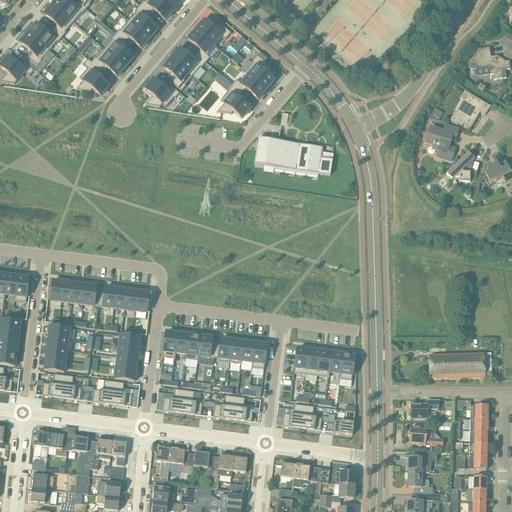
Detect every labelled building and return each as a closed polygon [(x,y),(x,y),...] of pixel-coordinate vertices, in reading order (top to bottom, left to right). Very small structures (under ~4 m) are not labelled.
[(64,0),(57,0),(52,6),(73,24),(81,15),(82,16),(86,11),(76,2),(72,7),(64,0)] [(78,0),(76,2),(86,11),(90,5),(89,5),(93,0),(78,0)] [(144,2),(139,7),(149,15),(153,11),(165,21),(173,12),(159,0),(146,0),(145,3),(144,2)] [(159,0),(173,12),(181,2),(178,0),(159,0)] [(52,6),(44,15),(56,26),(52,30),(62,39),(66,34),(65,33),(73,24),(52,6)] [(134,15),(128,22),(149,40),(157,31),(145,20),(149,15),(139,7),(135,12),(136,13),(134,15)] [(101,12),(95,19),(96,19),(100,23),(106,17),(101,12)] [(204,21),(196,31),(215,47),(222,38),(225,41),(231,35),(231,34),(227,31),(218,23),(213,30),(204,21)] [(119,30),(115,35),(125,44),(129,39),(141,49),(149,40),(128,22),(120,31),(119,30)] [(100,23),(96,28),(101,32),(105,27),(100,23)] [(28,34),(49,52),(56,43),(57,44),(62,39),(52,30),(48,35),(36,25),(28,34)] [(195,32),(187,40),(200,51),(196,55),(206,64),(210,59),(207,56),(215,47),(196,31),(195,32)] [(28,34),(20,44),(32,54),(28,59),(31,62),(37,67),(41,63),(42,62),(41,61),(49,52),(28,34)] [(112,41),(104,50),(125,68),(133,59),(121,48),(125,44),(115,35),(111,41),(112,41)] [(88,37),(76,51),(81,55),(93,41),(88,37)] [(491,58),(489,48),(478,50),(469,61),(471,71),(489,68),(490,75),(493,75),(494,81),(506,79),(505,71),(510,70),(509,62),(505,62),(497,57),(494,60),(494,61),(491,58)] [(87,60),(101,72),(105,67),(117,78),(125,68),(104,50),(96,59),(95,58),(91,63),(87,60)] [(180,50),(171,59),(192,77),(200,68),(201,69),(206,64),(196,55),(192,60),(180,50)] [(64,56),(60,61),(65,65),(69,60),(64,56)] [(252,64),(245,73),(266,91),(271,84),(274,81),(264,73),(269,67),(257,56),(251,63),(252,64)] [(8,58),(0,66),(0,68),(7,74),(0,82),(14,85),(25,73),(29,77),(34,71),(24,63),(20,68),(8,58)] [(171,59),(163,69),(176,79),(171,84),(181,92),(186,87),(185,86),(187,84),(192,78),(192,77),(171,59)] [(83,82),(76,91),(84,92),(91,93),(93,90),(100,97),(109,87),(97,77),(100,73),(101,72),(87,60),(83,66),(87,70),(79,79),(83,82)] [(236,81),(232,86),(242,94),(245,90),(258,100),(266,91),(245,73),(244,73),(248,76),(241,85),(236,81)] [(219,75),(214,80),(227,91),(228,92),(220,102),(224,105),(217,113),(221,114),(231,115),(233,113),(241,119),(246,113),(250,110),(238,99),(239,98),(242,94),(232,86),(219,75)] [(153,80),(145,90),(153,97),(145,106),(160,108),(162,105),(166,108),(174,99),(175,100),(179,94),(170,86),(165,91),(153,80)] [(455,111),(449,121),(457,126),(458,124),(462,126),(463,125),(470,129),(478,116),(476,114),(478,112),(485,116),(490,107),(485,104),(464,92),(460,99),(465,102),(458,113),(455,111)] [(190,97),(187,100),(192,105),(194,104),(196,102),(190,97)] [(451,136),(431,129),(426,144),(435,147),(435,145),(440,147),(436,158),(450,163),(455,149),(447,147),(451,136)] [(322,149),(258,139),(254,165),(330,176),(332,161),(321,159),(322,149)] [(474,160),(468,154),(446,175),(452,181),(455,179),(459,179),(459,183),(470,183),(470,164),(474,160)] [(511,180),(511,176),(505,163),(494,168),(492,165),(486,168),(488,171),(484,173),(490,184),(495,182),(496,184),(502,181),(502,182),(503,181),(504,184),(511,180)] [(7,275),(4,301),(4,299),(5,296),(14,297),(14,299),(14,302),(18,276),(17,276),(17,277),(17,278),(12,277),(12,276),(7,275)] [(18,276),(14,302),(23,303),(26,304),(28,288),(28,283),(29,279),(23,278),(23,277),(18,277),(18,276)] [(64,282),(58,281),(58,283),(52,282),(50,302),(61,303),(64,282)] [(74,283),(69,283),(69,284),(64,284),(64,282),(61,303),(72,305),(74,283)] [(79,286),(75,285),(75,283),(74,283),(72,305),(82,306),(85,285),(79,284),(79,286)] [(100,290),(96,290),(96,288),(86,286),(86,285),(85,285),(82,306),(98,308),(100,290)] [(105,289),(104,291),(100,290),(98,308),(113,310),(116,289),(115,289),(115,290),(105,289)] [(122,291),(122,289),(116,289),(113,310),(124,311),(127,290),(126,290),(126,291),(122,291)] [(127,290),(124,311),(135,312),(138,291),(137,291),(137,293),(132,292),(133,291),(127,290)] [(138,291),(135,312),(146,314),(149,294),(143,294),(143,292),(138,291)] [(0,332),(19,335),(20,323),(6,322),(3,321),(0,321),(0,323),(0,332)] [(50,327),(48,338),(68,341),(69,330),(50,327)] [(0,343),(17,345),(19,335),(0,332),(0,343)] [(178,335),(178,333),(171,332),(171,334),(166,333),(163,353),(175,354),(178,335)] [(189,336),(190,335),(183,334),(182,335),(178,335),(175,354),(186,356),(189,336)] [(200,338),(201,338),(201,336),(194,335),(194,337),(189,336),(186,356),(198,357),(200,338)] [(120,336),(119,347),(138,350),(140,339),(120,336)] [(48,338),(47,349),(66,352),(68,341),(48,338)] [(209,359),(214,359),(216,342),(211,341),(211,339),(201,338),(200,338),(198,357),(209,359)] [(221,343),(216,342),(214,359),(230,361),(232,342),(221,340),(221,343)] [(243,343),(239,342),(239,341),(232,340),(232,342),(230,361),(241,363),(244,343),(243,343)] [(244,343),(241,363),(252,364),(255,345),(254,344),(250,344),(250,342),(243,341),(243,343),(244,343)] [(0,343),(0,354),(16,356),(17,345),(0,343)] [(255,345),(252,364),(264,366),(267,346),(261,345),(261,344),(255,343),(254,344),(255,345)] [(119,347),(117,358),(137,361),(138,350),(119,347)] [(47,349),(46,360),(65,363),(66,352),(47,349)] [(309,351),(308,351),(297,350),(294,369),(306,371),(309,351)] [(309,351),(306,371),(318,372),(320,353),(319,353),(315,352),(315,351),(308,350),(308,351),(309,351)] [(320,353),(318,372),(329,374),(331,354),(326,354),(327,352),(320,351),(319,353),(320,353)] [(331,354),(329,374),(340,375),(343,356),(342,356),(338,355),(338,353),(331,353),(331,354)] [(0,365),(4,366),(14,367),(16,356),(0,354),(0,365)] [(343,356),(340,375),(352,377),(354,357),(349,356),(349,355),(342,354),(342,356),(343,356)] [(492,378),(491,354),(429,356),(430,380),(492,378)] [(117,358),(116,369),(136,371),(137,361),(117,358)] [(46,360),(44,371),(64,374),(65,363),(46,360)] [(4,369),(0,368),(0,392),(4,393),(5,392),(11,393),(12,383),(18,384),(19,379),(12,378),(12,381),(3,379),(4,369)] [(116,369),(115,380),(134,383),(136,371),(116,369)] [(63,377),(54,375),(53,386),(43,385),(44,382),(37,382),(37,387),(43,387),(41,397),(61,400),(63,377)] [(73,378),(63,377),(61,400),(74,401),(80,402),(81,392),(87,393),(88,388),(81,387),(81,389),(72,388),(73,378)] [(103,392),(94,391),(94,389),(88,388),(87,393),(93,394),(92,404),(111,406),(114,383),(104,382),(103,392)] [(132,396),(122,395),(124,384),(114,383),(111,406),(124,408),(124,407),(130,408),(132,399),(138,399),(139,391),(132,390),(132,396)] [(181,415),(184,392),(174,391),(173,401),(164,400),(164,394),(158,394),(157,402),(163,403),(162,413),(181,415)] [(181,415),(194,417),(194,416),(200,417),(201,407),(208,408),(208,403),(202,402),(202,405),(192,403),(194,393),(184,392),(181,415)] [(235,398),(225,397),(224,407),(214,406),(215,404),(208,403),(208,408),(214,409),(212,419),(232,421),(235,398)] [(232,421),(245,423),(245,422),(251,423),(252,414),(258,415),(259,410),(252,409),(252,411),(243,410),(244,399),(235,398),(232,421)] [(435,412),(439,412),(439,403),(427,402),(427,406),(410,406),(411,419),(427,419),(427,420),(435,420),(435,412)] [(456,402),(456,411),(463,411),(463,407),(470,407),(470,402),(456,402)] [(301,430),(304,407),(294,406),(293,416),(284,415),(284,409),(278,409),(277,417),(283,418),(282,428),(301,430)] [(301,430),(314,432),(314,431),(320,432),(321,423),(327,423),(328,418),(322,418),(321,420),(312,418),(313,408),(304,407),(301,430)] [(470,407),(470,420),(487,420),(487,407),(470,407)] [(332,434),(352,436),(355,413),(345,412),(343,422),(334,421),(335,416),(328,415),(328,418),(327,423),(334,424),(332,434)] [(487,432),(487,420),(470,420),(469,432),(487,432)] [(435,432),(409,430),(408,444),(417,444),(417,446),(442,448),(442,441),(435,440),(435,432)] [(469,444),(487,445),(487,432),(469,432),(469,444)] [(48,449),(49,435),(36,433),(35,440),(34,440),(34,442),(35,442),(34,447),(41,448),(39,459),(40,459),(39,466),(32,465),(31,472),(45,473),(48,449)] [(55,457),(66,458),(67,451),(72,452),(74,440),(63,439),(64,437),(58,436),(58,434),(50,433),(49,435),(48,449),(56,450),(55,457)] [(67,476),(77,477),(88,478),(89,467),(93,443),(88,442),(88,440),(74,438),(72,452),(80,453),(78,465),(82,465),(80,477),(67,475),(67,476)] [(89,467),(95,467),(97,455),(110,457),(112,443),(98,441),(98,443),(93,443),(89,467)] [(126,445),(112,443),(110,457),(117,458),(116,467),(123,467),(126,445)] [(486,458),(487,445),(469,444),(469,457),(486,458)] [(167,486),(168,473),(171,448),(168,448),(168,450),(157,449),(156,455),(155,455),(155,457),(156,457),(155,463),(160,463),(159,471),(160,471),(159,478),(154,477),(153,484),(155,484),(167,486)] [(186,479),(189,455),(184,454),(185,452),(179,451),(179,449),(171,448),(168,473),(182,474),(181,479),(186,480),(186,479)] [(212,469),(214,458),(209,457),(209,455),(195,453),(195,455),(189,455),(186,479),(192,479),(193,467),(212,469)] [(212,469),(210,490),(218,491),(219,479),(217,479),(217,477),(231,479),(233,458),(219,456),(219,458),(214,458),(212,469)] [(464,457),(456,457),(455,470),(464,470),(464,457)] [(486,458),(469,457),(468,470),(486,471),(486,458)] [(247,460),(233,458),(231,479),(232,472),(245,474),(247,460)] [(408,473),(421,474),(422,458),(408,458),(408,473)] [(294,480),(296,466),(290,465),(290,463),(282,462),(281,471),(280,471),(280,473),(281,473),(280,479),(290,480),(294,480)] [(321,469),(314,468),(314,469),(310,469),(310,468),(304,467),(304,465),(296,464),(296,466),(294,480),(293,488),(302,489),(303,485),(307,486),(308,482),(319,483),(319,484),(321,469)] [(329,470),(321,469),(319,484),(328,485),(329,470)] [(123,471),(109,470),(108,480),(122,481),(123,471)] [(358,478),(355,478),(355,473),(340,473),(339,486),(354,487),(357,487),(358,478)] [(414,489),(414,495),(419,495),(432,495),(432,489),(429,489),(429,483),(428,482),(427,481),(426,481),(425,482),(424,483),(421,483),(421,474),(408,473),(407,489),(414,489)] [(32,481),(31,481),(30,489),(32,489),(32,490),(51,492),(52,492),(53,478),(33,476),(32,481)] [(77,477),(67,476),(65,494),(75,495),(75,494),(77,477)] [(88,478),(77,477),(75,494),(80,495),(81,484),(87,485),(88,478)] [(473,478),(473,490),(485,491),(486,479),(473,478)] [(98,485),(96,497),(119,499),(120,485),(114,484),(112,484),(106,484),(98,485)] [(169,490),(169,486),(155,484),(155,488),(154,488),(154,494),(151,493),(150,503),(153,503),(167,504),(173,505),(174,490),(169,490)] [(353,499),(354,487),(339,486),(334,485),(334,497),(339,497),(338,498),(353,499)] [(184,506),(186,506),(196,507),(198,489),(186,488),(184,506)] [(218,491),(210,490),(198,489),(196,507),(202,508),(209,509),(211,491),(218,491)] [(31,495),(29,495),(28,504),(36,505),(50,506),(51,492),(32,490),(31,495)] [(292,499),(293,492),(279,490),(278,497),(292,499)] [(461,490),(454,490),(451,490),(451,495),(451,503),(458,503),(458,490),(461,490)] [(485,504),(485,491),(473,490),(473,491),(468,491),(468,503),(485,504)] [(65,511),(73,511),(75,495),(65,494),(64,505),(61,505),(60,511),(65,511)] [(81,495),(75,495),(73,511),(85,511),(86,506),(79,505),(81,495)] [(219,510),(240,511),(242,497),(221,495),(219,510)] [(419,495),(414,495),(413,502),(407,502),(406,511),(421,511),(422,502),(440,503),(440,501),(450,501),(450,496),(432,495),(419,495)] [(106,511),(117,511),(119,499),(96,497),(96,504),(104,505),(103,511),(106,511)] [(295,511),(296,503),(292,503),(287,502),(278,501),(277,507),(275,507),(273,511),(295,511)] [(171,511),(180,511),(182,510),(183,506),(173,505),(167,504),(153,503),(152,508),(149,508),(148,511),(166,511),(167,511),(171,511)] [(484,511),(485,504),(468,503),(467,511),(484,511)]
